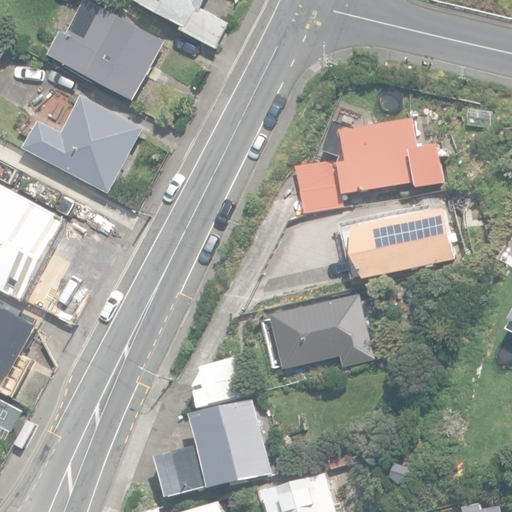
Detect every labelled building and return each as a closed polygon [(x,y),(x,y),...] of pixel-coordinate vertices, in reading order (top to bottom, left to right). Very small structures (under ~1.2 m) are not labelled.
[(51,56),(137,102),(149,79),(157,84),(165,69),(157,65),(169,43),(90,0),(88,0),(70,34),(65,31),(51,56)] [(183,30),(219,48),(232,23),(204,9),(208,0),(135,0),(136,0),(185,26),(183,30)] [(0,68),(11,48),(0,41),(0,68)] [(28,149),(112,193),(146,129),(85,97),(65,134),(42,121),(28,149)] [(482,120),(496,123),(500,106),(486,103),(482,120)] [(361,192),(362,195),(368,195),(368,192),(421,183),(421,189),(450,184),(445,158),(450,156),(449,148),(443,149),(442,145),(422,148),(417,120),(359,129),(339,121),(327,152),(343,158),(341,165),(346,195),(361,192)] [(307,214),(344,207),(335,160),(298,167),(307,214)] [(0,286),(28,302),(71,222),(0,182),(0,286)] [(330,211),(333,225),(350,222),(347,208),(330,211)] [(356,227),(368,280),(459,260),(455,242),(459,241),(457,234),(453,235),(447,208),(356,227)] [(274,314),(287,370),(344,357),(347,368),(379,360),(363,293),(326,302),(324,295),(303,299),(305,307),(274,314)] [(0,388),(16,397),(36,361),(27,356),(43,327),(0,304),(0,388)] [(197,384),(203,406),(257,390),(245,355),(206,368),(197,384)] [(161,456),(172,498),(217,486),(217,488),(275,474),(255,400),(199,415),(206,444),(161,456)] [(266,490),(272,511),(340,511),(329,472),(266,490)] [(148,511),(228,511),(225,501),(188,511),(162,511),(161,508),(148,511)] [(502,511),(501,506),(483,510),(481,503),(465,507),(465,511),(502,511)]
